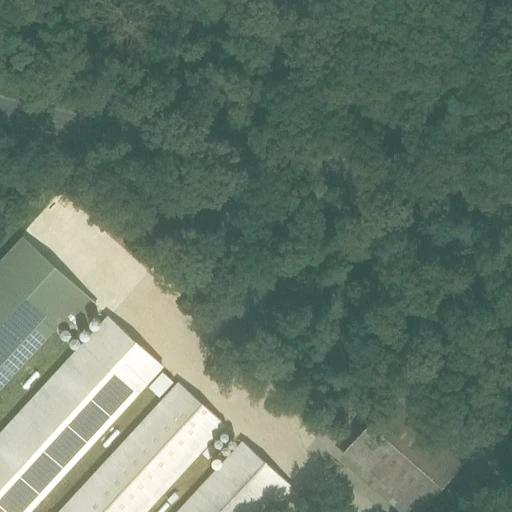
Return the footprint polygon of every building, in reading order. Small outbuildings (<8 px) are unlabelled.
[(27,233),(0,261),(0,391),(91,293),(27,233)] [(111,314),(0,433),(0,511),(28,511),(151,381),(166,365),(111,314)] [(151,381),(164,393),(179,377),(166,365),(151,381)] [(53,511),(144,511),(228,422),(179,377),(164,393),(53,511)] [(388,399),(346,448),(418,509),(460,460),(388,399)] [(248,437),(178,511),(266,511),(296,481),(248,437)]
